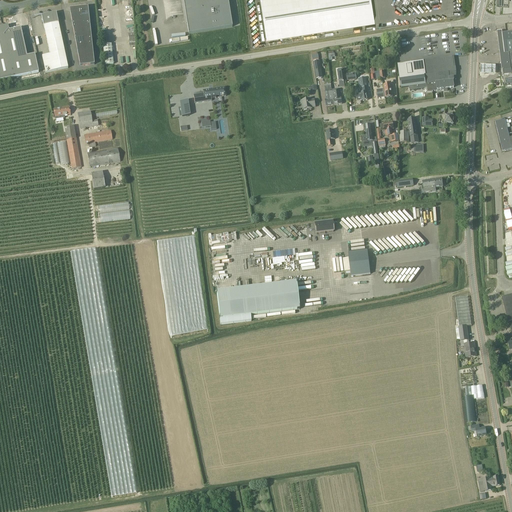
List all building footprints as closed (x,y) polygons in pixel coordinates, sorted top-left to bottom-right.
[(232,27),(227,0),(182,0),(188,34),(232,27)] [(260,0),(266,38),(374,21),(370,0),(260,0)] [(80,68),(94,66),(88,8),(70,10),(80,68)] [(41,16),(50,55),(42,56),(45,73),(68,69),(56,13),(41,16)] [(8,26),(2,27),(13,78),(38,73),(35,55),(27,57),(21,29),(9,31),(8,26)] [(0,81),(13,78),(2,27),(0,27),(0,81)] [(511,31),(502,33),(502,31),(497,32),(502,76),(503,76),(504,87),(511,86),(511,31)] [(105,65),(113,64),(111,44),(108,45),(107,37),(102,38),(105,65)] [(440,59),(397,65),(399,78),(426,74),(426,76),(442,74),(444,90),(444,91),(444,92),(447,91),(447,89),(454,88),(453,81),(455,81),(455,78),(456,78),(455,72),(456,72),(456,71),(455,71),(454,69),(456,69),(456,68),(454,68),(453,57),(440,59)] [(496,68),(480,67),(480,76),(496,77),(496,68)] [(371,81),(380,79),(379,71),(375,72),(374,72),(371,72),(370,72),(371,81)] [(399,78),(401,88),(409,87),(410,91),(423,89),(423,85),(431,84),(432,91),(441,90),(444,90),(442,74),(426,76),(426,74),(399,78)] [(383,85),(384,90),(385,97),(385,98),(393,97),(391,84),(383,85)] [(203,91),(203,94),(193,95),(195,104),(211,101),(211,99),(215,98),(215,97),(219,96),(219,97),(226,96),(224,88),(203,91)] [(358,89),(358,94),(356,95),(357,101),(361,100),(361,101),(368,100),(368,97),(367,88),(360,89),(358,89)] [(338,89),(331,91),(333,105),(342,104),(341,98),(340,98),(339,92),(338,89)] [(378,99),(385,98),(385,97),(384,90),(377,91),(378,99)] [(333,105),(331,91),(329,91),(325,91),(326,94),(325,94),(326,100),(325,100),(326,106),(333,105)] [(312,108),(315,107),(314,100),(311,100),(302,101),(302,102),(300,102),(301,106),(302,105),(303,110),(312,108)] [(54,118),(64,116),(71,115),(69,107),(53,110),(54,118)] [(97,120),(93,121),(92,121),(90,112),(77,114),(80,129),(98,126),(97,120)] [(442,116),(442,120),(445,120),(445,124),(454,124),(454,120),(455,118),(451,113),(449,115),(445,115),(445,116),(442,116)] [(426,118),(423,118),(422,126),(432,127),(432,123),(426,123),(426,118)] [(418,135),(417,131),(415,119),(408,120),(410,136),(410,142),(418,142),(418,135)] [(503,153),(511,150),(511,119),(495,123),(503,153)] [(393,135),(392,130),(394,130),(393,122),(392,123),(391,122),(389,122),(389,123),(383,124),(380,125),(380,128),(384,128),(385,137),(390,136),(391,143),(399,142),(399,134),(393,135)] [(371,125),(364,126),(367,142),(373,141),(371,125)] [(71,170),(81,168),(76,139),(74,126),(64,128),(71,170)] [(109,145),(109,144),(113,144),(111,131),(84,135),(86,145),(88,144),(89,148),(109,145)] [(334,131),(326,132),(328,147),(333,146),(332,140),(335,140),(334,131)] [(400,143),(409,143),(409,132),(399,132),(400,143)] [(120,162),(118,149),(87,154),(89,168),(120,162)] [(342,153),(330,154),(331,161),(343,159),(342,153)] [(102,172),(91,174),(94,190),(105,188),(102,172)] [(430,189),(443,187),(442,179),(423,182),(424,190),(424,193),(430,192),(430,189)] [(99,205),(101,223),(132,219),(130,201),(99,205)] [(314,224),(316,234),(333,232),(332,222),(314,224)] [(157,240),(171,335),(209,329),(194,234),(157,240)] [(368,251),(348,253),(349,258),(350,272),(351,277),(370,274),(368,251)] [(239,290),(216,292),(220,319),(299,310),(296,283),(239,290)] [(459,327),(467,326),(471,326),(467,297),(455,298),(459,327)] [(469,341),(467,326),(459,327),(458,328),(460,342),(461,347),(464,346),(466,358),(476,357),(474,343),(469,344),(468,341),(469,341)] [(477,422),(474,396),(464,398),(467,423),(477,422)] [(471,427),(471,431),(472,433),(475,432),(475,433),(476,433),(477,437),(486,436),(485,428),(480,429),(479,425),(471,427)] [(491,487),(495,487),(496,487),(496,489),(497,489),(499,489),(500,488),(500,486),(498,477),(478,481),(480,493),(491,491),(491,487)]
